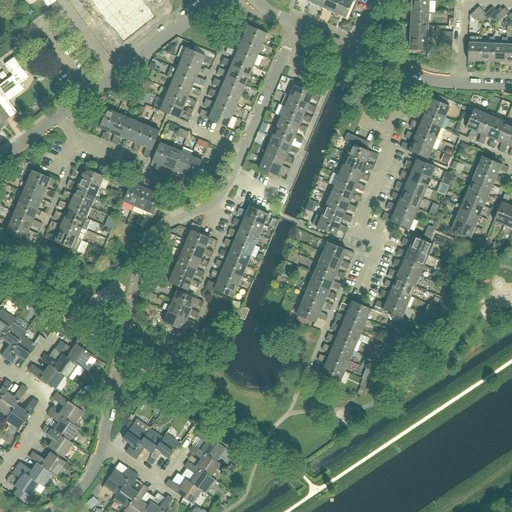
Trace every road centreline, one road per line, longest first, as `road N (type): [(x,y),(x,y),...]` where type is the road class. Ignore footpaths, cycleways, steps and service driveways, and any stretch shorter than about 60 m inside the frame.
road 1 (residential): [(102,446),(147,247),(166,225),(214,202),(232,177)]
road 2 (unclassified): [(58,118),(212,0)]
road 3 (residential): [(359,293),(380,243),(354,232),(390,153),(385,132)]
road 4 (residential): [(0,475),(39,422),(45,393),(0,363)]
road 5 (residential): [(243,152),(296,25)]
road 6 (residential): [(462,82),(464,10),(477,1),(511,3)]
